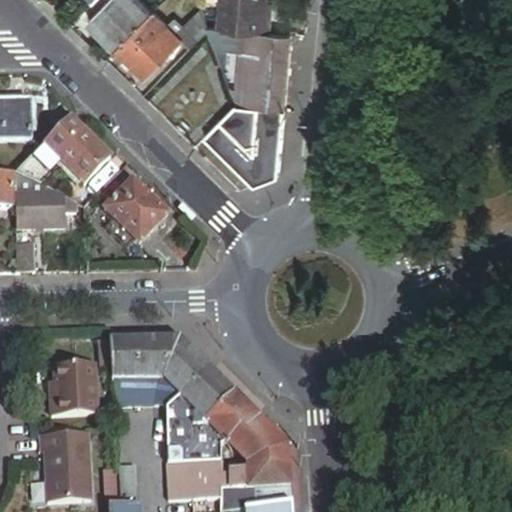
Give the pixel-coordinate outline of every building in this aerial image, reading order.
[(110,0),(90,21),(118,49),(153,12),(141,0),(110,0)] [(219,0),(217,28),(271,33),(273,14),(266,14),(267,1),(267,0),(219,0)] [(207,27),(201,10),(183,28),(177,34),(183,39),(192,48),(209,31),(208,29),(207,27)] [(218,12),(201,10),(207,27),(217,28),(218,12)] [(168,25),(154,11),(153,12),(118,49),(146,77),(183,39),(177,34),(168,25)] [(174,19),(168,25),(177,34),(183,28),(174,19)] [(258,107),(265,33),(208,29),(209,31),(221,64),(227,64),(227,50),(239,51),(236,89),(231,88),(237,105),(258,107)] [(265,33),(258,107),(286,110),(293,36),(265,33)] [(0,105),(0,146),(32,145),(30,108),(7,109),(7,105),(0,105)] [(258,107),(237,105),(226,117),(255,143),(258,107)] [(280,177),(286,110),(258,107),(255,143),(226,117),(206,137),(254,184),(280,177)] [(70,122),(45,148),(71,173),(86,188),(111,162),(70,122)] [(45,148),(19,175),(39,185),(58,168),(67,178),(71,173),(45,148)] [(18,190),(17,177),(0,177),(0,210),(15,210),(14,190),(18,190)] [(169,218),(133,183),(105,213),(126,233),(137,243),(140,247),(169,218)] [(77,206),(48,191),(18,192),(19,232),(66,229),(67,215),(78,215),(77,206)] [(126,233),(122,237),(133,247),(137,243),(126,233)] [(37,247),(19,248),(20,276),(38,275),(37,247)] [(110,365),(113,410),(153,408),(156,380),(161,380),(161,379),(161,368),(168,367),(166,343),(108,345),(109,346),(110,365)] [(179,343),(166,343),(168,367),(161,368),(161,379),(174,394),(176,395),(206,369),(179,343)] [(110,365),(109,346),(97,347),(98,366),(110,365)] [(99,419),(96,369),(53,371),(54,404),(49,405),(50,421),(99,419)] [(233,397),(206,369),(176,395),(205,425),(233,397)] [(205,425),(176,395),(164,407),(165,426),(204,427),(205,425)] [(259,423),(233,397),(205,425),(225,445),(233,436),(240,442),(259,423)] [(287,450),(259,423),(240,442),(233,436),(225,445),(248,469),(248,474),(230,476),(230,479),(232,497),(290,491),(287,450)] [(225,445),(205,425),(204,427),(165,426),(166,467),(197,465),(226,464),(225,445)] [(92,506),(88,439),(40,442),(41,459),(45,459),(48,509),(92,506)] [(197,465),(166,467),(167,503),(190,500),(219,498),(232,497),(230,479),(219,479),(220,485),(196,485),(196,478),(198,477),(197,465)] [(133,469),(117,470),(120,510),(136,510),(133,469)] [(266,511),(292,510),(290,491),(232,497),(219,498),(219,511),(266,511)]
